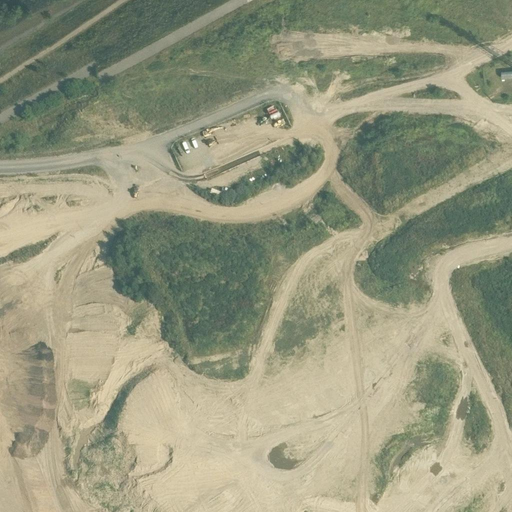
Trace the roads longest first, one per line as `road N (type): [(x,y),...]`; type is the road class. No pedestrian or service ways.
road 1 (track): [(183,187),(234,215),(348,249),(413,282),(511,292)]
road 2 (unclassified): [(0,174),(139,156),(290,91)]
road 3 (track): [(333,149),(406,205),(511,231)]
